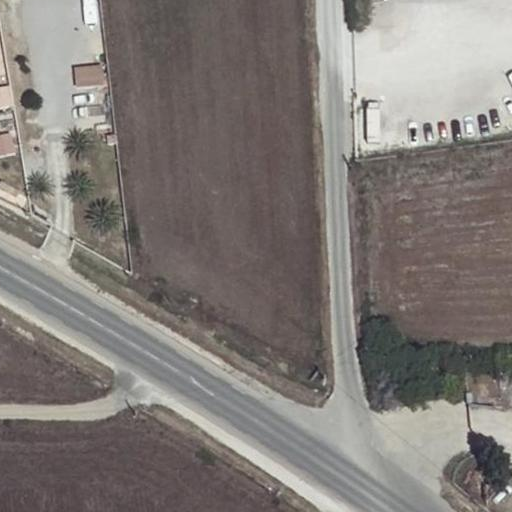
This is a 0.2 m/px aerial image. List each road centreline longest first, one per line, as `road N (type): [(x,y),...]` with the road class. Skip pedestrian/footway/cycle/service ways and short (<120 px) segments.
road 1 (unclassified): [(356,485),(332,0)]
road 2 (primary): [(154,364),(356,485)]
road 3 (unclassified): [(154,364),(105,422),(0,422)]
road 4 (primary): [(0,270),(154,364)]
